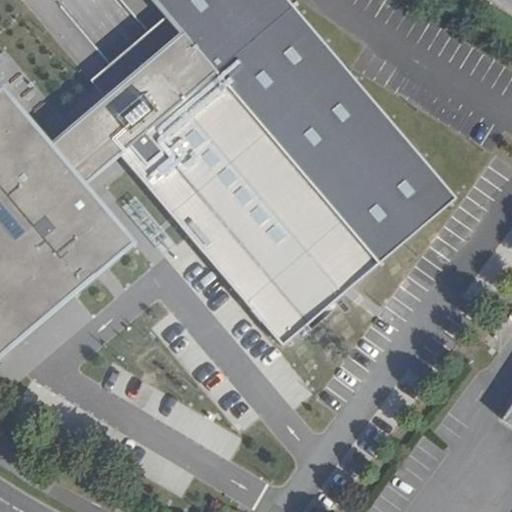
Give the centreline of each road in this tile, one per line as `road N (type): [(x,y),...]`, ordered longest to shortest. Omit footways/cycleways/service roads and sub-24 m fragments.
road 1 (unclassified): [(321,463),(167,284),(58,377),(288,510)]
road 2 (unclassified): [(511,185),(321,463)]
road 3 (unclassified): [(335,0),(511,115)]
